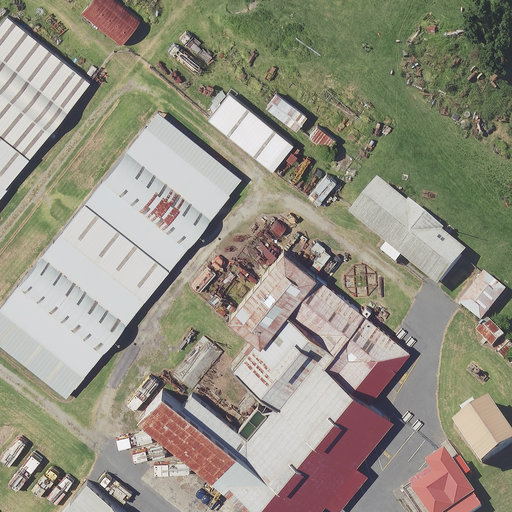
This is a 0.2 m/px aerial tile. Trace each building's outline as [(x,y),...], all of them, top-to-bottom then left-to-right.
[(143,22),(116,0),(92,0),(81,14),(122,47),(143,22)] [(0,191),(91,76),(7,10),(0,18),(0,191)] [(187,28),(168,51),(196,74),(215,51),(187,28)] [(294,139),(228,85),(208,112),(272,164),(294,139)] [(307,116),(276,93),(266,107),(296,130),(307,116)] [(0,339),(66,393),(241,173),(157,106),(0,302),(0,339)] [(334,141),(317,124),(308,134),(325,150),(334,141)] [(340,182),(327,172),(307,196),(319,206),(340,182)] [(438,284),(467,248),(442,228),(444,225),(409,196),(407,199),(378,175),(349,211),(386,241),(380,249),(395,261),(401,254),(438,284)] [(258,335),(235,364),(275,397),(267,406),(258,399),(237,425),(190,387),(182,397),(161,380),(133,415),(254,511),(261,511),(266,507),(272,511),(311,511),(324,497),(337,507),(367,469),(355,460),(393,413),(371,395),(410,347),(315,270),(316,267),(282,240),(227,309),(258,335)] [(507,287),(484,269),(458,301),(481,319),(507,287)] [(509,339),(490,321),(475,336),(494,355),(509,339)] [(172,372),(193,389),(222,352),(201,336),(172,372)] [(511,437),(511,425),(488,392),(451,417),(481,460),(511,437)] [(470,511),(482,504),(473,490),(475,489),(445,445),(424,458),(429,465),(409,480),(412,484),(410,485),(428,511),(470,511)] [(131,511),(86,476),(56,511),(131,511)]
